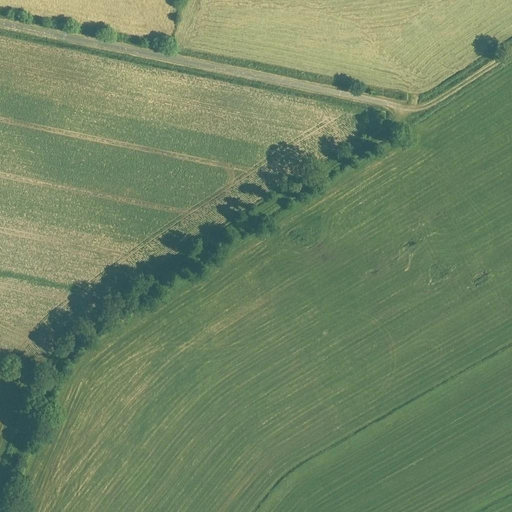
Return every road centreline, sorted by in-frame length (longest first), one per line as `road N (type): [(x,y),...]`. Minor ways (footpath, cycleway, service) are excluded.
road 1 (track): [(0,489),(53,368),(511,50)]
road 2 (track): [(0,23),(419,110)]
